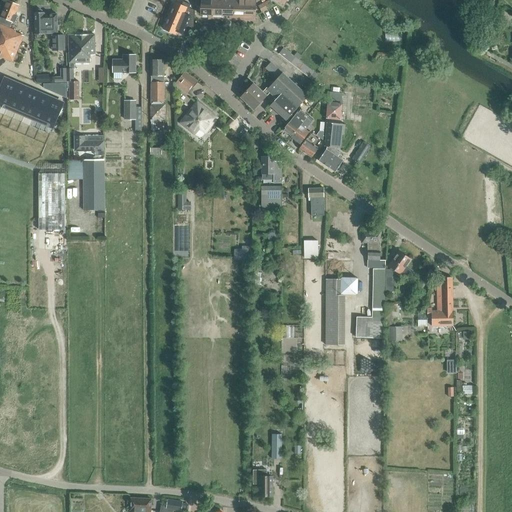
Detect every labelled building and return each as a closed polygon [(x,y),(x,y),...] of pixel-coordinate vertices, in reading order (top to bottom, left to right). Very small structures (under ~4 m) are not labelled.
[(209,15),(209,19),(212,19),(212,0),(196,0),(196,6),(201,6),(201,15),(209,15)] [(212,0),(212,19),(220,19),(223,19),(223,0),(212,0)] [(223,0),(223,19),(232,20),(234,20),(234,0),(223,0)] [(234,0),(234,20),(244,20),(245,0),(234,0)] [(256,0),(245,0),(244,20),(255,20),(255,16),(256,16),(256,0)] [(0,16),(1,16),(0,18),(0,56),(12,62),(16,53),(20,44),(24,35),(15,32),(16,31),(11,29),(9,28),(12,21),(14,22),(17,16),(15,15),(19,6),(7,1),(0,16)] [(170,14),(164,29),(165,29),(166,31),(169,32),(170,31),(171,32),(175,34),(176,34),(176,32),(183,35),(187,26),(193,28),(194,10),(189,8),(190,4),(183,1),(181,5),(174,3),(174,4),(172,3),(168,13),(170,14)] [(270,1),(264,4),(267,9),(273,7),(270,1)] [(267,9),(264,4),(258,7),(261,12),(267,9)] [(36,13),(35,13),(35,34),(36,34),(52,34),(52,50),(65,50),(65,35),(58,35),(57,14),(45,15),(44,13),(43,13),(42,11),(40,10),(39,10),(38,10),(37,12),(36,13)] [(94,34),(68,35),(69,62),(70,68),(73,68),(75,68),(74,62),(90,62),(90,55),(95,55),(94,34)] [(283,49),(279,54),(289,62),(293,57),(283,49)] [(113,60),(113,72),(136,73),(136,55),(123,55),(123,60),(113,60)] [(151,60),(151,102),(164,102),(164,60),(151,60)] [(267,88),(263,92),(267,95),(270,92),(277,98),(270,105),(286,120),(317,87),(312,82),(302,92),(271,63),(266,68),(277,79),(268,88),(267,88)] [(189,94),(198,82),(185,72),(176,84),(189,94)] [(37,75),(37,83),(51,82),(51,74),(37,75)] [(5,78),(0,90),(0,99),(1,105),(53,127),(63,103),(5,78)] [(73,81),(69,81),(69,100),(79,100),(79,81),(73,81)] [(66,83),(43,84),(43,88),(66,98),(66,83)] [(247,104),(248,103),(255,109),(267,95),(263,92),(254,83),(241,97),(247,104)] [(328,91),(327,102),(341,103),(342,92),(328,91)] [(311,93),(306,100),(310,102),(315,96),(311,93)] [(136,101),(125,101),(125,119),(136,119),(136,101)] [(179,124),(194,136),(200,130),(205,134),(217,118),(196,101),(179,124)] [(151,119),(164,119),(163,105),(151,105),(151,119)] [(292,119),(283,131),(291,138),(301,125),(307,118),(308,116),(309,115),(301,109),(299,112),(298,111),(292,119)] [(301,125),(291,138),(300,144),(309,133),(305,130),(312,122),(314,120),(308,116),(307,118),(301,125)] [(338,157),(341,153),(337,150),(338,148),(340,148),(340,147),(339,147),(339,145),(341,134),(344,135),(344,133),(345,126),(345,125),(345,124),(326,122),(326,123),(327,123),(325,146),(324,145),(324,146),(325,146),(326,146),(326,149),(318,160),(335,172),(343,160),(338,157)] [(320,141),(310,134),(300,149),(312,157),(318,149),(316,147),(320,141)] [(84,136),(74,136),(74,150),(95,150),(95,155),(103,155),(103,150),(103,141),(84,141),(84,136)] [(363,142),(353,158),(360,163),(370,146),(363,142)] [(274,158),(262,158),(262,180),(274,180),(274,184),(282,184),(282,163),(274,163),(274,158)] [(84,159),(67,160),(68,179),(84,178),(85,210),(104,210),(103,160),(84,159)] [(65,174),(39,174),(39,214),(39,228),(45,228),(65,228),(65,174)] [(282,185),(261,185),(261,208),(282,208),(282,185)] [(310,197),(311,216),(324,216),(323,188),(308,188),(308,197),(310,197)] [(187,192),(178,192),(178,209),(190,209),(190,202),(187,202),(187,192)] [(380,243),(381,232),(362,231),(362,243),(367,243),(367,268),(385,269),(385,261),(380,260),(380,243)] [(268,236),(268,239),(271,241),(274,241),(276,238),(276,235),(273,233),(270,233),(268,236)] [(304,258),(317,258),(317,241),(304,241),(304,258)] [(241,249),(241,259),(252,260),(252,246),(241,246),(241,249)] [(399,251),(388,267),(407,279),(413,271),(406,266),(411,259),(399,251)] [(383,338),(384,322),(385,269),(373,269),(372,317),(356,317),(356,337),(383,338)] [(394,292),(394,288),(393,288),(393,279),(392,279),(392,270),(385,270),(385,292),(394,292)] [(340,294),(344,295),(357,295),(357,278),(341,278),(340,294)] [(453,326),(452,278),(437,278),(437,311),(432,311),(432,308),(427,308),(427,313),(431,312),(431,327),(453,326)] [(340,279),(326,279),(325,327),(325,345),(344,346),(344,295),(340,295),(340,279)] [(394,319),(399,319),(399,306),(397,306),(397,304),(385,304),(385,325),(394,325),(394,319)] [(388,341),(402,341),(402,327),(388,327),(388,341)] [(271,458),(272,458),(280,458),(281,458),(281,434),(272,434),(271,458)] [(258,484),(258,495),(272,495),(272,476),(266,476),(266,469),(253,469),(253,484),(258,484)] [(131,498),(130,511),(131,511),(148,511),(149,511),(150,511),(151,499),(131,498)] [(161,511),(170,511),(171,510),(180,511),(182,502),(168,500),(167,505),(162,505),(161,511)]
